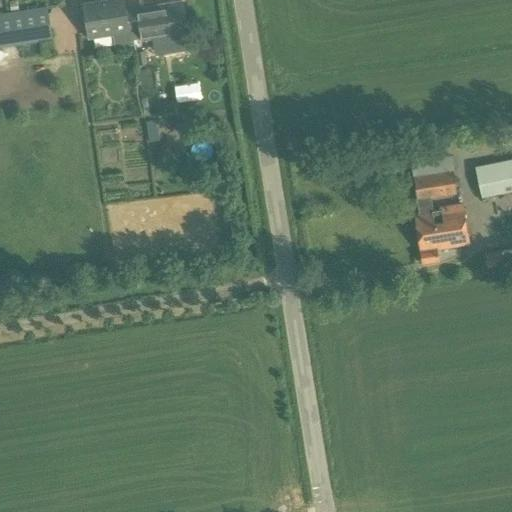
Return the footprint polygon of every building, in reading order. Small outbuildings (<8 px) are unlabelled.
[(124,0),(94,0),(83,2),(87,36),(139,28),(141,38),(188,31),(183,1),(126,10),(124,0)] [(46,8),(0,14),(0,47),(52,40),(46,8)] [(451,157),(412,163),(419,212),(415,213),(421,251),(437,248),(469,244),(463,203),(440,206),(441,209),(433,210),(431,196),(457,193),(451,157)] [(511,159),(477,167),(482,195),(511,188),(511,159)] [(437,248),(421,251),(423,263),(439,260),(437,248)] [(502,251),(484,253),(486,267),(504,264),(502,251)]
